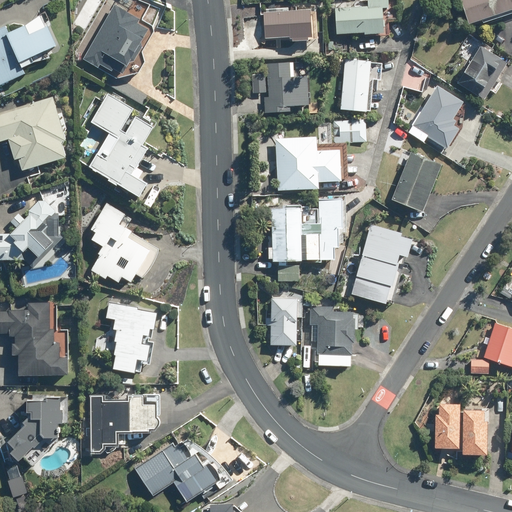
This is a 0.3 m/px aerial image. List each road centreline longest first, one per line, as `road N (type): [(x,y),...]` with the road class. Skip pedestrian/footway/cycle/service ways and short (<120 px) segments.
road 1 (tertiary): [(208,0),(226,334),(275,421),(339,468)]
road 2 (residential): [(511,198),(339,468)]
road 3 (residential): [(420,0),(368,193),(350,204),(349,216)]
road 4 (tertiary): [(339,468),(483,511)]
